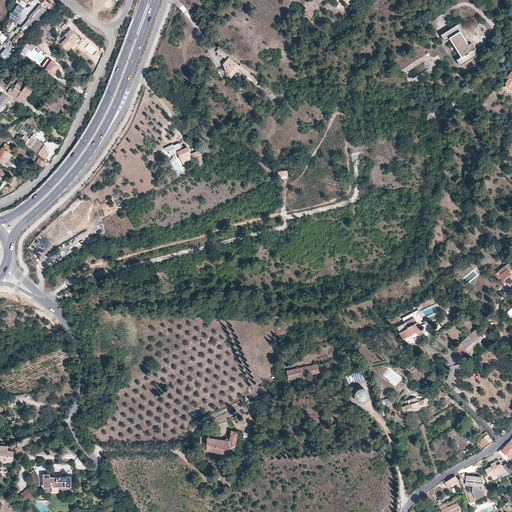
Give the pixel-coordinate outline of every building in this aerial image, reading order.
[(15,0),(14,1),(23,8),(28,0),(15,0)] [(50,10),(53,6),(45,0),(43,0),(41,3),(50,10)] [(49,12),(41,4),(35,10),(29,17),(30,18),(37,25),(49,12)] [(37,25),(30,18),(21,28),(22,29),(27,33),(28,35),(37,25)] [(475,49),(471,43),(468,45),(461,32),(464,30),(460,24),(441,35),(444,41),(449,38),(461,57),(456,60),(460,66),(478,55),(475,49)] [(17,45),(27,33),(22,29),(12,41),(17,45)] [(61,44),(68,51),(73,45),(72,44),(71,43),(77,36),(70,30),(62,39),(64,41),(61,44)] [(468,45),(471,43),(468,38),(464,30),(461,32),(468,45)] [(79,38),(77,36),(71,43),(72,44),(76,41),(79,38)] [(32,52),(37,46),(33,43),(28,49),(32,52)] [(5,48),(0,54),(7,59),(12,53),(5,48)] [(239,66),(224,52),(221,52),(218,56),(216,58),(215,59),(224,66),(226,72),(231,77),(239,69),(247,77),(250,73),(241,65),(239,66)] [(56,72),(60,66),(51,59),(44,68),(54,75),(56,72)] [(68,90),(57,84),(55,87),(66,93),(68,90)] [(24,103),(33,90),(26,85),(22,91),(21,90),(20,91),(15,87),(13,90),(11,93),(17,97),(17,98),(24,103)] [(17,97),(11,93),(9,91),(7,93),(16,100),(17,98),(17,97)] [(0,112),(10,99),(8,97),(0,108),(0,112)] [(45,159),(49,153),(47,150),(45,144),(36,139),(29,149),(40,156),(45,159)] [(178,159),(188,154),(186,150),(184,147),(181,149),(178,143),(176,144),(171,146),(170,145),(162,149),(164,153),(166,152),(168,156),(175,152),(178,159)] [(5,159),(11,148),(3,144),(1,148),(0,148),(0,163),(2,165),(5,159)] [(192,153),(198,166),(204,164),(197,150),(192,153)] [(42,167),(44,163),(46,160),(45,159),(40,156),(38,159),(35,163),(42,167)] [(510,288),(511,286),(511,274),(511,272),(511,271),(511,267),(507,261),(504,263),(506,266),(499,272),(500,275),(497,278),(501,283),(502,282),(504,284),(507,283),(509,285),(510,288)] [(423,329),(417,320),(419,319),(417,316),(411,319),(410,318),(405,321),(405,322),(398,327),(401,332),(400,332),(400,333),(404,339),(415,332),(418,330),(419,332),(423,329)] [(493,334),(484,326),(480,330),(481,331),(483,330),(490,337),(493,334)] [(463,348),(467,351),(472,346),(474,348),(477,345),(468,336),(463,341),(467,344),(463,348)] [(462,356),(467,351),(463,348),(460,344),(455,349),(462,356)] [(313,366),(305,367),(307,376),(315,374),(315,373),(313,366)] [(307,376),(305,367),(298,369),(298,367),(296,368),(296,369),(286,371),(288,380),(289,380),(307,376)] [(361,372),(354,374),(357,381),(363,379),(361,372)] [(366,396),(366,394),(364,392),(362,391),(360,392),(358,393),(358,396),(358,397),(360,399),(361,399),(363,399),(364,398),(366,396)] [(410,404),(401,407),(402,409),(404,408),(404,409),(405,409),(406,411),(407,413),(412,411),(420,409),(420,408),(425,407),(427,406),(425,399),(423,400),(418,402),(417,401),(416,397),(409,399),(410,404)] [(391,403),(389,398),(384,400),(387,409),(392,407),(391,403)] [(6,408),(7,408),(12,406),(9,399),(3,402),(6,408)] [(230,456),(237,438),(240,439),(241,434),(231,431),(229,441),(228,441),(228,440),(226,439),(225,439),(224,441),(218,440),(206,438),(206,450),(230,456)] [(489,445),(494,442),(488,435),(483,438),(489,445)] [(28,443),(26,437),(17,440),(19,446),(28,443)] [(487,446),(489,445),(483,438),(480,441),(485,447),(487,446)] [(481,451),(485,447),(480,441),(476,445),(481,451)] [(502,447),(497,452),(505,463),(511,457),(511,444),(510,442),(508,444),(506,442),(502,447)] [(8,450),(8,445),(4,445),(0,444),(0,458),(12,459),(13,450),(8,450)] [(503,470),(497,460),(493,462),(490,464),(491,466),(484,470),(487,476),(490,475),(492,479),(496,477),(495,474),(503,470)] [(505,463),(501,467),(507,475),(511,471),(505,463)] [(39,476),(35,469),(29,473),(32,479),(34,486),(40,486),(39,476)] [(448,486),(458,480),(455,475),(449,479),(445,481),(448,486)] [(474,496),(484,492),(481,487),(481,478),(478,475),(475,475),(472,475),(466,477),(466,482),(472,483),(472,484),(472,491),(467,493),(471,503),(476,500),(475,498),(474,496)] [(50,477),(44,478),(45,485),(66,485),(66,486),(71,486),(70,476),(68,476),(65,476),(65,477),(50,477)] [(28,499),(34,492),(29,487),(23,495),(28,499)] [(439,501),(437,502),(439,505),(441,504),(442,504),(441,501),(450,497),(449,494),(438,499),(439,501)] [(461,509),(456,501),(448,505),(447,505),(446,502),(442,504),(441,504),(439,505),(440,509),(442,511),(459,511),(459,510),(461,509)]
